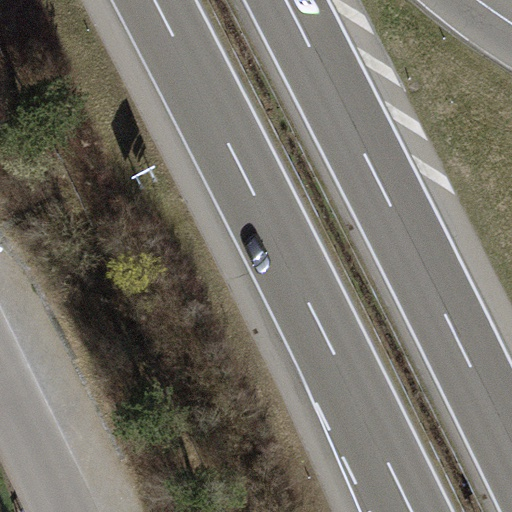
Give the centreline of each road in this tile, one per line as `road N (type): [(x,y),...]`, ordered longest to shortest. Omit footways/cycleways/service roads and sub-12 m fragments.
road 1 (motorway): [(154,0),(411,511)]
road 2 (motorway): [(511,449),(286,0)]
